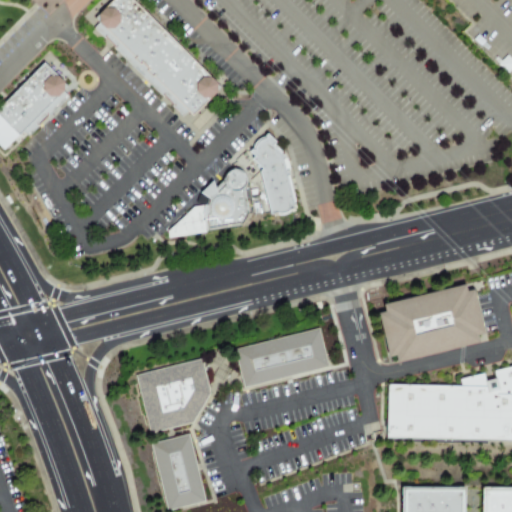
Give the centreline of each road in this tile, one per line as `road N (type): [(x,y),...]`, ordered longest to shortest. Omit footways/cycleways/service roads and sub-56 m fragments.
road 1 (tertiary): [(472,225),(442,219),(169,288)]
road 2 (tertiary): [(110,336),(340,279)]
road 3 (tertiary): [(340,279),(448,253),(472,225)]
road 4 (secondary): [(116,478),(65,347)]
road 5 (tertiary): [(442,219),(433,235),(351,256),(340,279)]
